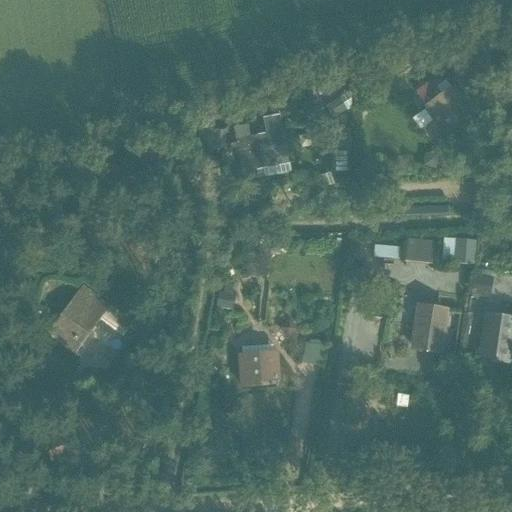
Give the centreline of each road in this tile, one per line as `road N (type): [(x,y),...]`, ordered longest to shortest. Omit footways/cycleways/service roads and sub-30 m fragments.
road 1 (track): [(148,501),(208,237),(506,221)]
road 2 (track): [(0,510),(511,487)]
